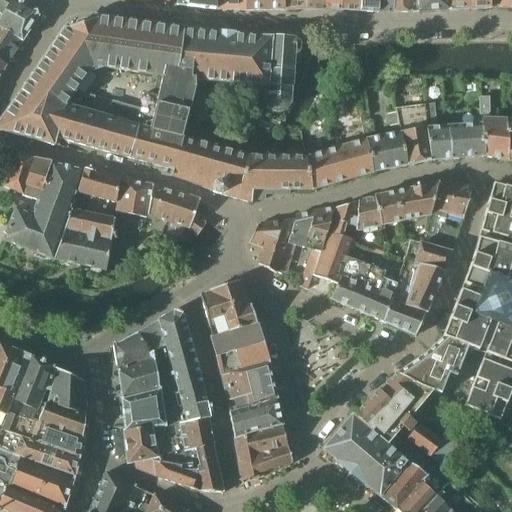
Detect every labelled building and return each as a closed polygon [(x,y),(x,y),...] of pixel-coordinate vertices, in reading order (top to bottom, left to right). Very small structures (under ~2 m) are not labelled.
[(0,30),(22,43),(38,18),(37,10),(19,0),(11,0),(2,15),(0,14),(0,30)] [(0,0),(0,14),(2,15),(11,0),(0,0)] [(177,0),(177,6),(216,10),(216,0),(177,0)] [(245,10),(245,0),(216,0),(216,10),(242,11),(243,10),(245,10)] [(245,0),(245,10),(285,10),(282,0),(245,0)] [(282,0),(285,10),(306,9),(305,0),(282,0)] [(305,0),(306,9),(308,9),(324,9),(323,0),(305,0)] [(323,0),(324,9),(342,9),(342,10),(341,0),(323,0)] [(341,0),(342,10),(361,11),(360,0),(341,0)] [(360,0),(361,11),(363,12),(378,12),(378,0),(360,0)] [(378,0),(378,12),(394,12),(394,0),(378,0)] [(394,0),(394,12),(411,12),(410,0),(394,0)] [(418,0),(419,12),(448,10),(448,0),(418,0)] [(448,0),(448,10),(470,10),(469,0),(448,0)] [(469,0),(470,10),(490,9),(490,0),(469,0)] [(511,0),(498,0),(499,8),(511,8),(511,0)] [(55,144),(54,144),(55,138),(60,140),(172,170),(182,139),(195,87),(194,82),(266,88),(265,100),(265,103),(266,106),(269,109),(271,111),(274,112),(277,113),(280,113),(283,112),(286,111),(288,109),(290,106),(291,102),(292,88),(293,89),(294,74),(298,74),(300,45),(299,42),(298,42),(297,41),(296,41),(295,41),(295,40),(295,38),(271,36),(271,38),(268,38),(233,35),(232,35),(232,34),(231,34),(231,35),(229,35),(229,36),(220,35),(220,33),(216,33),(216,34),(209,34),(182,32),(182,31),(178,31),(168,30),(168,29),(164,29),(154,28),(154,27),(150,26),(150,27),(140,26),(140,25),(136,25),(126,24),(126,23),(122,23),(113,22),(113,21),(109,21),(108,22),(98,20),(99,19),(96,19),(66,29),(65,32),(60,40),(59,39),(57,42),(58,42),(52,51),(52,50),(50,53),(51,53),(45,62),(44,61),(42,64),(43,64),(38,72),(37,71),(34,75),(35,75),(30,83),(29,83),(27,85),(28,86),(22,94),(22,93),(20,96),(15,104),(12,107),(13,108),(7,116),(6,115),(4,118),(5,119),(0,126),(0,130),(51,145),(51,146),(53,147),(55,144)] [(0,64),(5,67),(22,43),(0,30),(0,64)] [(479,98),(480,117),(484,157),(507,162),(505,121),(487,120),(487,117),(490,117),(489,97),(479,98)] [(446,143),(445,128),(433,129),(432,125),(436,124),(434,104),(424,105),(427,131),(426,131),(429,162),(450,160),(449,143),(446,143)] [(395,109),(396,113),(399,125),(400,134),(406,167),(429,162),(426,131),(427,131),(424,105),(395,108),(395,109)] [(399,125),(396,113),(388,115),(390,127),(399,125)] [(457,159),(484,157),(480,117),(475,117),(476,126),(445,128),(446,143),(449,143),(450,160),(457,159)] [(372,173),(406,167),(400,134),(366,141),(372,173)] [(250,203),(250,201),(252,189),(242,186),(249,156),(234,152),(182,139),(172,170),(171,176),(176,178),(212,191),(214,193),(250,203)] [(366,141),(306,158),(311,190),(312,190),(372,173),(366,141)] [(116,203),(121,180),(121,179),(86,171),(51,164),(16,156),(9,172),(11,173),(5,188),(23,195),(22,197),(37,203),(32,215),(15,207),(2,242),(52,261),(76,193),(116,203)] [(289,190),(311,190),(306,158),(306,157),(249,156),(242,186),(252,189),(250,201),(264,200),(265,195),(289,195),(289,190)] [(153,186),(121,180),(116,203),(117,204),(116,212),(147,219),(147,217),(169,224),(174,193),(153,186)] [(438,183),(393,194),(400,222),(430,216),(429,214),(430,211),(438,183)] [(446,214),(454,185),(438,183),(430,211),(429,214),(430,216),(444,220),(446,214)] [(511,189),(493,184),(484,215),(474,254),(469,268),(460,291),(450,319),(443,338),(467,348),(485,354),(464,408),(500,421),(511,389),(511,271),(507,270),(511,255),(511,189)] [(473,186),(454,185),(446,214),(463,219),(473,186)] [(189,229),(197,237),(205,225),(193,219),(199,200),(174,193),(169,224),(189,229)] [(393,194),(373,198),(380,227),(400,222),(393,194)] [(373,198),(358,202),(356,228),(355,228),(355,232),(380,227),(373,198)] [(334,209),(327,233),(341,238),(344,225),(355,228),(356,228),(358,202),(334,209)] [(334,208),(315,212),(303,248),(312,251),(300,286),(307,290),(312,276),(313,277),(327,233),(334,209),(334,208)] [(71,211),(54,259),(108,272),(114,239),(116,240),(117,231),(113,230),(115,220),(71,211)] [(296,216),(295,221),(287,245),(286,245),(277,272),(285,276),(294,246),(303,248),(315,212),(296,216)] [(287,245),(295,221),(259,224),(249,244),(263,249),(258,265),(276,274),(277,272),(286,245),(287,245)] [(428,226),(427,234),(455,243),(457,238),(442,233),(443,229),(428,226)] [(442,233),(457,238),(459,231),(444,226),(443,229),(442,233)] [(341,238),(327,233),(313,277),(337,285),(338,286),(347,259),(354,242),(341,238)] [(446,251),(451,253),(452,253),(455,243),(427,234),(424,236),(422,245),(446,251)] [(451,253),(446,251),(422,245),(420,244),(412,242),(409,241),(403,261),(444,272),(451,253)] [(381,256),(384,248),(373,244),(370,253),(381,256)] [(369,267),(352,309),(357,312),(368,316),(382,279),(382,278),(385,271),(383,261),(373,257),(369,267)] [(142,277),(154,270),(146,258),(134,265),(142,277)] [(369,267),(347,259),(338,286),(337,285),(330,300),(340,304),(352,309),(369,267)] [(396,284),(391,302),(426,313),(430,304),(444,272),(403,261),(396,284)] [(382,279),(368,316),(384,323),(391,302),(396,285),(396,284),(400,271),(387,266),(385,271),(382,278),(382,279)] [(210,328),(212,338),(256,325),(250,306),(249,306),(240,282),(208,292),(209,294),(200,296),(202,304),(209,328),(210,328)] [(391,302),(384,323),(415,336),(426,313),(391,302)] [(181,314),(175,312),(174,311),(173,313),(153,324),(163,347),(160,349),(149,355),(151,360),(118,371),(122,400),(121,400),(126,446),(128,463),(129,463),(134,462),(136,469),(142,472),(145,465),(144,460),(152,459),(152,463),(181,468),(182,472),(198,472),(200,493),(223,494),(223,492),(222,487),(221,482),(216,462),(213,446),(208,421),(209,421),(209,419),(201,383),(191,347),(182,316),(183,314),(181,314)] [(163,347),(153,324),(114,347),(118,371),(151,360),(149,355),(160,349),(163,347)] [(268,364),(256,325),(212,338),(221,376),(268,364)] [(427,353),(413,363),(396,374),(394,376),(419,391),(430,395),(433,392),(441,395),(448,375),(456,378),(467,348),(443,338),(437,343),(427,353)] [(0,378),(12,350),(0,345),(0,378)] [(0,378),(0,435),(2,431),(9,414),(7,413),(12,402),(13,402),(31,358),(12,350),(0,378)] [(22,406),(18,417),(33,422),(33,421),(41,403),(54,368),(31,358),(13,402),(22,406)] [(276,400),(268,364),(221,376),(227,402),(246,398),(249,410),(276,400)] [(54,368),(41,403),(86,416),(84,403),(85,403),(83,383),(54,368)] [(370,432),(393,452),(395,450),(395,449),(401,442),(395,437),(402,428),(409,433),(416,425),(410,420),(430,395),(419,391),(394,376),(354,414),(351,416),(370,432)] [(227,402),(234,440),(258,432),(282,426),(276,400),(249,410),(246,398),(227,402)] [(33,421),(82,439),(86,416),(41,403),(33,421)] [(33,422),(18,417),(9,414),(2,431),(78,458),(82,439),(33,421),(33,422)] [(404,460),(393,452),(370,432),(351,416),(349,418),(350,419),(322,451),(334,461),(336,463),(337,463),(365,486),(364,486),(366,489),(367,488),(378,497),(406,463),(404,460)] [(442,441),(441,441),(419,424),(406,441),(429,458),(442,441)] [(237,457),(242,484),(263,477),(280,468),(291,463),(287,447),(282,426),(258,432),(234,440),(237,457)] [(74,477),(78,458),(2,431),(0,435),(0,449),(19,458),(52,470),(53,470),(74,477)] [(446,436),(442,441),(429,458),(445,470),(461,448),(446,436)] [(379,497),(396,511),(432,470),(433,471),(435,468),(408,446),(401,455),(395,450),(393,452),(404,460),(406,463),(378,497),(379,498),(379,497)] [(0,482),(7,488),(35,500),(63,511),(66,500),(73,477),(53,470),(52,470),(19,458),(0,449),(0,482)] [(145,465),(142,472),(155,477),(199,493),(200,493),(198,472),(182,472),(181,468),(152,463),(152,459),(144,460),(145,465)] [(421,511),(448,485),(433,471),(432,470),(396,511),(421,511)] [(139,511),(136,511),(140,503),(142,498),(144,499),(147,500),(150,494),(131,485),(112,477),(105,474),(102,480),(101,485),(91,507),(89,511),(139,511)] [(0,507),(8,511),(63,511),(35,500),(7,488),(0,482),(0,507)] [(449,511),(451,511),(463,498),(448,485),(421,511),(449,511)] [(178,511),(154,497),(149,507),(146,511),(178,511)] [(476,511),(463,498),(451,511),(476,511)] [(140,503),(136,511),(139,511),(146,511),(149,507),(140,503)]
